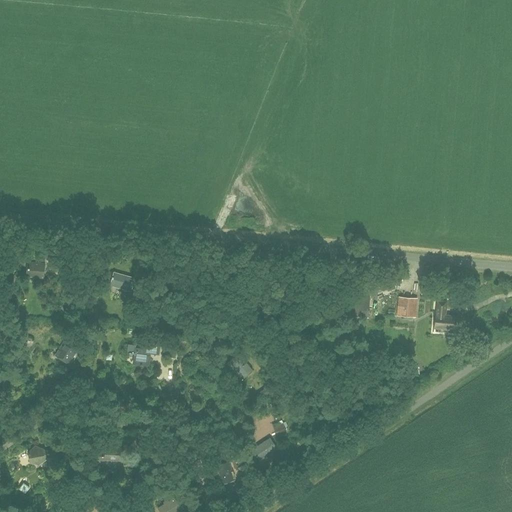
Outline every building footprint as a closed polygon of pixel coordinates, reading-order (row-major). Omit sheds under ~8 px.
[(25,276),(43,278),(44,263),(27,261),(25,276)] [(110,285),(130,291),(134,278),(114,272),(112,277),(111,278),(112,278),(110,285)] [(379,287),(379,297),(394,297),(394,288),(379,287)] [(145,289),(142,301),(150,303),(153,291),(145,289)] [(396,316),(415,317),(417,299),(398,297),(396,316)] [(434,328),(457,330),(458,316),(445,315),(446,301),(437,300),(436,315),(435,315),(434,328)] [(158,354),(159,342),(146,340),(145,350),(134,348),(134,353),(128,352),(128,354),(134,354),(133,363),(139,364),(139,365),(141,366),(141,364),(148,365),(149,353),(158,354)] [(64,341),(55,356),(68,364),(77,349),(64,341)] [(163,356),(175,358),(176,345),(164,343),(163,356)] [(227,362),(242,380),(253,371),(238,353),(227,362)] [(268,400),(275,395),(272,391),(270,392),(267,387),(258,393),(262,398),(265,396),(268,400)] [(286,431),(283,423),(273,427),(276,434),(286,431)] [(277,449),(270,438),(252,450),(259,460),(277,449)] [(47,457),(56,455),(55,449),(46,450),(46,448),(36,445),(29,453),(30,461),(40,464),(47,459),(47,457)] [(104,460),(122,461),(123,448),(105,447),(105,451),(99,450),(98,460),(104,461),(104,460)] [(218,477),(220,484),(234,479),(228,462),(214,466),(216,473),(218,477)] [(161,511),(176,511),(185,508),(178,496),(159,507),(161,511)]
